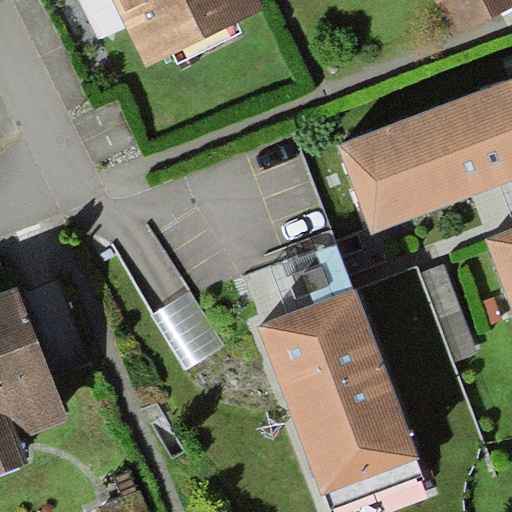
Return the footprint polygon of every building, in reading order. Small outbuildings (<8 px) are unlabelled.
[(111,0),(148,76),(265,20),(255,0),(111,0)] [(511,0),(433,0),(450,33),(511,2),(511,0)] [(511,80),(339,147),(375,241),(511,187),(511,80)] [(511,233),(485,243),(511,312),(511,233)] [(318,249),(284,261),(299,301),(333,290),(318,249)] [(17,450),(73,430),(20,292),(0,299),(0,484),(26,475),(17,450)] [(259,333),(322,499),(327,497),(332,511),(342,511),(425,480),(419,467),(421,466),(357,296),(348,299),(259,333)] [(148,511),(141,494),(99,511),(148,511)]
